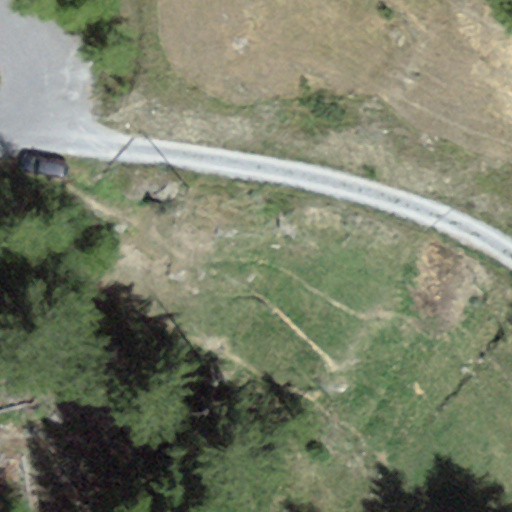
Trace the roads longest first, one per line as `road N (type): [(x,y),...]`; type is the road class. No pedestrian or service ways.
road 1 (track): [(25,140),(331,188),(478,240),(511,267)]
road 2 (track): [(0,142),(25,140),(55,90),(22,17),(0,13)]
